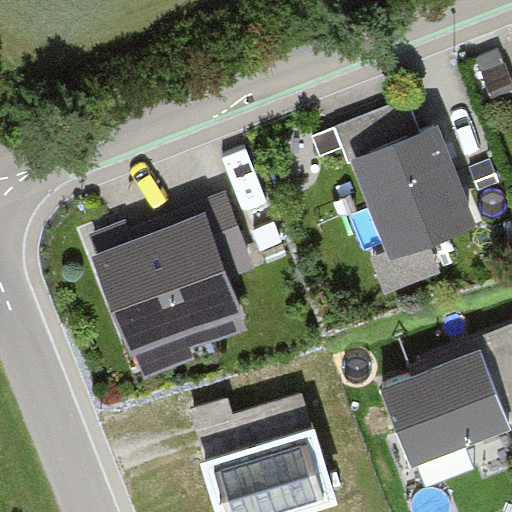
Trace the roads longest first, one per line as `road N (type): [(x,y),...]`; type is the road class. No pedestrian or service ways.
road 1 (residential): [(0,184),(473,0)]
road 2 (residential): [(92,511),(0,284)]
